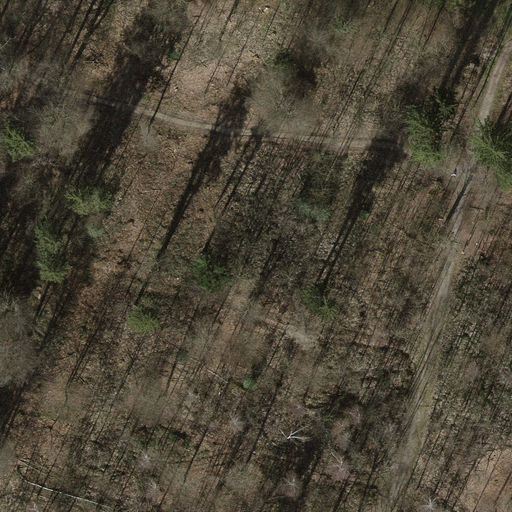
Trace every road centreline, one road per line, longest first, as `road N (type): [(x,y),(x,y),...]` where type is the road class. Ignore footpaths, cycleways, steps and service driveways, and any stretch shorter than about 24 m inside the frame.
road 1 (track): [(0,53),(71,96),(370,140),(470,182)]
road 2 (track): [(470,182),(421,424),(394,511)]
road 3 (track): [(511,44),(484,108),(470,182)]
